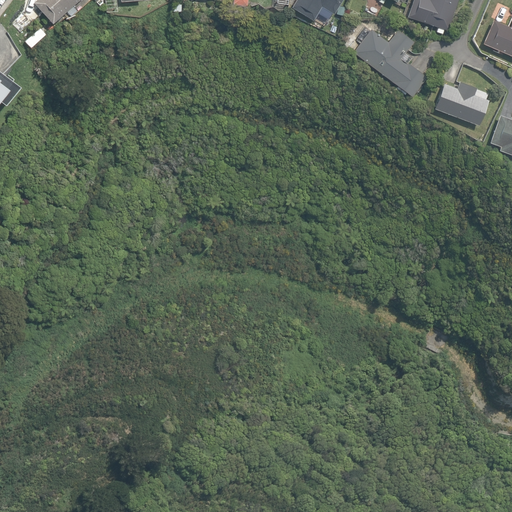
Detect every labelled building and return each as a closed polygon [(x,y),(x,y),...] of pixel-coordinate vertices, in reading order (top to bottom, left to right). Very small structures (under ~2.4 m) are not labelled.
[(35,0),(33,2),(51,23),(77,0),(35,0)] [(295,0),(291,7),(313,20),(321,6),(333,14),(341,0),(295,0)] [(435,32),(441,34),(443,29),(447,31),(457,0),(411,0),(407,17),(437,27),(435,32)] [(482,43),(511,56),(511,20),(509,27),(492,20),(482,43)] [(352,51),(412,96),(426,78),(406,62),(405,63),(400,59),(413,42),(396,29),(387,42),(370,29),(352,51)] [(1,75),(0,74),(0,105),(0,106),(16,87),(10,82),(12,79),(4,72),(1,75)] [(432,109),(477,125),(486,99),(472,94),(475,87),(458,81),(456,88),(442,83),(432,109)] [(497,150),(511,155),(511,119),(498,114),(488,142),(499,146),(497,150)]
